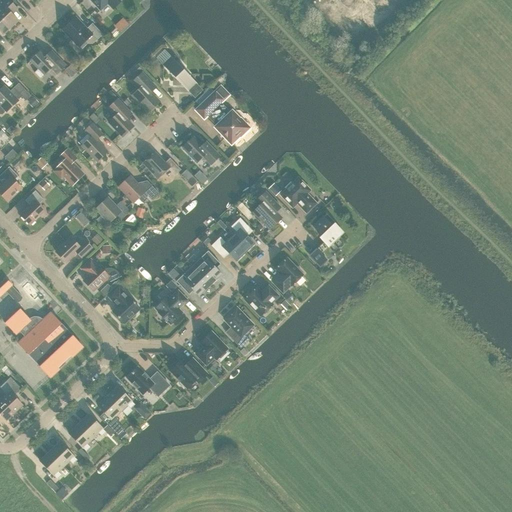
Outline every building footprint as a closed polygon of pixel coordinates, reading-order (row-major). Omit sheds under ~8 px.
[(0,16),(10,28),(18,21),(11,14),(17,9),(8,0),(1,0),(0,1),(0,16)] [(122,0),(90,0),(100,11),(107,4),(113,9),(122,0)] [(118,22),(125,29),(133,21),(127,14),(118,22)] [(0,31),(3,35),(10,28),(0,16),(0,31)] [(87,30),(75,18),(63,30),(79,47),(86,40),(89,43),(93,44),(102,34),(92,24),(88,27),(89,29),(87,30)] [(51,61),(41,51),(30,61),(44,75),(54,65),(60,71),(66,66),(56,55),(51,61)] [(170,56),(162,65),(194,98),(203,90),(170,56)] [(149,91),(154,86),(142,73),(133,82),(140,90),(133,97),(148,112),(159,102),(149,91)] [(10,92),(4,86),(0,89),(0,114),(2,114),(5,111),(6,112),(18,101),(18,100),(21,97),(25,101),(31,96),(18,83),(10,92)] [(202,95),(195,101),(200,106),(195,110),(204,119),(207,116),(216,126),(215,127),(231,144),(240,135),(241,137),(250,128),(241,119),(240,120),(232,112),(231,113),(221,103),(223,100),(230,94),(222,85),(215,92),(207,99),(202,95)] [(108,123),(122,137),(134,126),(123,115),(128,111),(118,99),(108,108),(115,116),(108,123)] [(92,124),(85,131),(91,137),(82,146),(96,162),(107,152),(96,140),(102,134),(92,124)] [(203,148),(193,138),(182,148),(197,163),(203,157),(207,162),(211,158),(214,161),(220,156),(207,143),(203,148)] [(71,183),(81,173),(72,163),(76,159),(67,150),(60,156),(64,161),(54,171),(61,178),(63,175),(71,183)] [(174,176),(181,170),(170,158),(164,163),(154,153),(143,163),(158,178),(167,169),(174,176)] [(0,184),(0,194),(8,202),(22,189),(14,181),(18,176),(9,167),(0,175),(0,180),(2,182),(0,184)] [(186,181),(192,175),(186,170),(180,175),(186,181)] [(49,188),(55,183),(50,177),(44,182),(49,188)] [(151,200),(158,193),(147,181),(140,187),(130,177),(119,187),(134,202),(138,198),(141,202),(148,196),(151,200)] [(309,190),(298,179),(292,184),(291,183),(285,188),(286,189),(281,195),(292,207),(296,203),(306,213),(316,203),(306,193),(309,190)] [(30,225),(44,212),(38,205),(43,199),(35,191),(25,200),(30,205),(20,215),(30,225)] [(260,205),(252,212),(269,229),(281,218),(275,212),(280,207),(265,191),(256,200),(260,205)] [(125,216),(130,211),(121,201),(116,206),(108,197),(95,210),(108,224),(121,211),(125,216)] [(318,212),(325,203),(320,199),(313,208),(318,212)] [(237,207),(248,220),(252,216),(249,214),(251,213),(241,203),(237,207)] [(139,212),(147,214),(148,205),(141,204),(139,212)] [(84,226),(88,222),(80,213),(75,217),(84,226)] [(325,214),(326,214),(314,226),(323,236),(320,238),(324,242),(316,250),(310,255),(320,266),(331,256),(324,249),(342,232),(334,225),(335,224),(336,224),(326,213),(325,214)] [(234,233),(230,237),(245,252),(254,244),(243,233),(247,229),(238,219),(229,228),(234,233)] [(103,240),(97,234),(91,239),(97,246),(103,240)] [(236,261),(245,252),(230,237),(225,243),(220,237),(211,246),(220,255),(225,250),(236,261)] [(79,247),(70,238),(56,252),(66,263),(77,253),(81,258),(92,248),(85,241),(79,247)] [(107,250),(115,248),(113,242),(106,244),(107,250)] [(193,265),(211,285),(222,274),(216,268),(220,264),(208,251),(193,265)] [(189,268),(194,262),(189,258),(184,263),(189,268)] [(272,282),(283,293),(291,285),(302,275),(301,274),(302,272),(298,267),(296,269),(287,259),(276,270),(280,274),(272,282)] [(81,269),(86,274),(86,273),(89,276),(83,281),(93,291),(107,278),(110,282),(120,277),(119,275),(118,273),(117,271),(115,270),(113,269),(110,268),(108,268),(106,269),(104,270),(103,270),(99,267),(98,268),(90,260),(81,269)] [(178,275),(184,268),(178,262),(172,269),(178,275)] [(193,265),(186,271),(176,281),(188,295),(193,290),(199,297),(211,285),(193,265)] [(0,296),(12,285),(8,281),(0,288),(0,296)] [(256,289),(245,300),(261,316),(272,305),(271,304),(279,296),(268,285),(261,293),(256,289)] [(21,300),(22,297),(12,286),(6,292),(16,303),(19,302),(21,300)] [(112,311),(124,324),(140,309),(135,303),(134,301),(133,302),(128,296),(128,297),(119,288),(109,297),(117,306),(112,311)] [(189,301),(178,289),(169,297),(167,295),(153,308),(157,312),(156,313),(167,324),(168,323),(170,325),(183,313),(180,309),(189,301)] [(236,308),(224,320),(235,331),(229,337),(240,348),(249,340),(243,334),(253,325),(236,308)] [(20,309),(5,323),(16,335),(20,331),(25,336),(18,343),(50,378),(83,347),(50,312),(35,326),(20,309)] [(201,342),(205,346),(197,353),(208,365),(216,357),(217,358),(228,347),(212,331),(201,342)] [(208,374),(192,358),(187,364),(183,359),(170,371),(180,382),(179,383),(183,387),(184,386),(186,389),(195,381),(198,383),(208,374)] [(5,366),(11,372),(15,368),(9,362),(5,366)] [(157,396),(169,385),(157,372),(149,379),(138,367),(126,378),(142,395),(149,388),(157,396)] [(1,399),(14,413),(23,405),(14,396),(21,389),(10,377),(0,386),(0,388),(6,395),(1,399)] [(33,385),(28,389),(34,397),(39,393),(33,385)] [(107,396),(121,411),(127,405),(130,409),(135,404),(117,386),(107,396)] [(114,432),(115,433),(120,429),(115,424),(119,420),(115,416),(121,411),(107,396),(97,406),(111,420),(107,425),(114,432)] [(0,414),(6,421),(14,413),(1,399),(0,400),(0,414)] [(114,432),(107,425),(103,429),(88,414),(78,424),(92,438),(98,433),(101,436),(106,432),(110,436),(114,432)] [(92,438),(78,424),(68,433),(86,451),(90,447),(87,444),(92,438)] [(127,436),(121,430),(117,435),(122,441),(127,436)] [(49,451),(63,466),(69,460),(73,464),(77,460),(60,442),(49,451)] [(58,471),(63,466),(49,451),(39,461),(57,479),(61,475),(58,471)]
